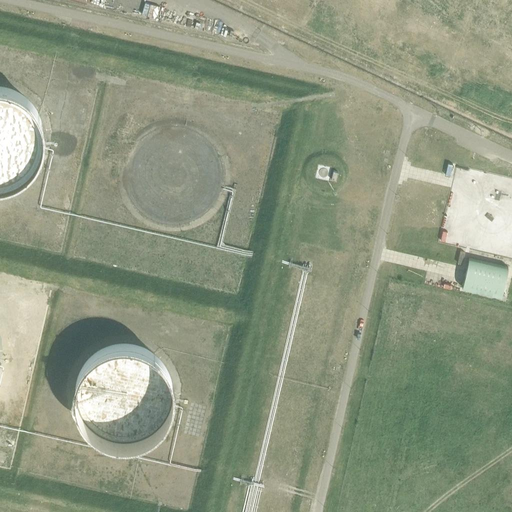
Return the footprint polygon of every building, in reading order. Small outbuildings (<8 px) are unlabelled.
[(131,9),(140,12),(142,6),(133,4),(131,9)] [(23,178),(35,167),(43,152),(46,136),(43,120),(36,105),(24,93),(9,86),(0,84),(0,186),(8,185),(23,178)] [(198,197),(194,207),(200,209),(202,206),(207,208),(214,190),(209,189),(208,192),(203,191),(200,198),(198,197)] [(469,258),(461,288),(501,298),(508,267),(469,258)] [(154,436),(166,425),(174,411),(177,394),(175,378),(167,363),(155,352),(141,344),(123,342),(106,346),(91,355),(80,369),(74,385),(74,403),(80,419),(92,433),(107,442),(123,445),(139,443),(154,436)]
